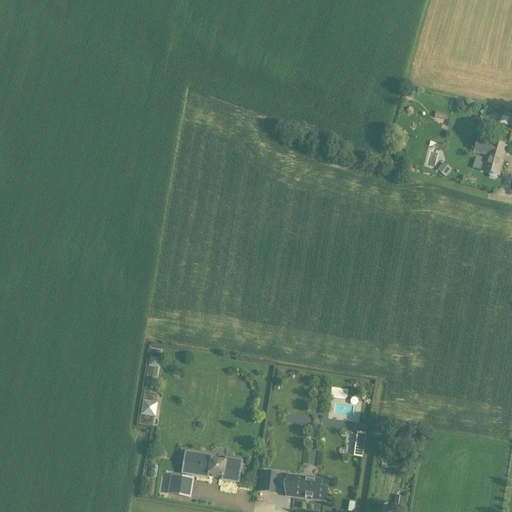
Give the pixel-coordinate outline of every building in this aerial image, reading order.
[(436,112),(434,118),(447,121),(449,116),(436,112)] [(481,171),(499,176),(507,147),(489,142),(478,139),(474,153),(486,156),(481,171)] [(450,172),(441,165),(437,171),(445,177),(450,172)] [(159,368),(161,358),(151,357),(150,366),(159,368)] [(331,387),(330,397),(346,400),(348,389),(331,387)] [(157,417),(159,402),(144,400),(141,414),(157,417)] [(355,450),(354,456),(362,457),(363,451),(366,435),(357,433),(355,450)] [(181,475),(188,476),(192,476),(208,479),(209,476),(222,478),(221,481),(239,484),(242,464),(224,461),(224,464),(211,462),(212,459),(194,456),(193,466),(183,464),(181,475)] [(260,492),(273,494),(276,474),(262,472),(260,492)] [(191,499),(194,479),(175,476),(172,496),(191,499)] [(312,498),(324,500),(326,482),(295,478),(293,496),(305,498),(305,499),(312,499),(312,498)]
